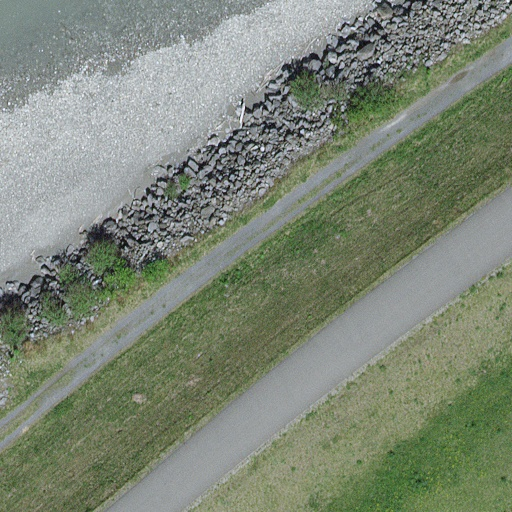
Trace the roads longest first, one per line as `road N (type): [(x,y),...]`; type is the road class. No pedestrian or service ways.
road 1 (track): [(0,435),(511,47)]
road 2 (unclassified): [(511,224),(386,315),(145,511)]
